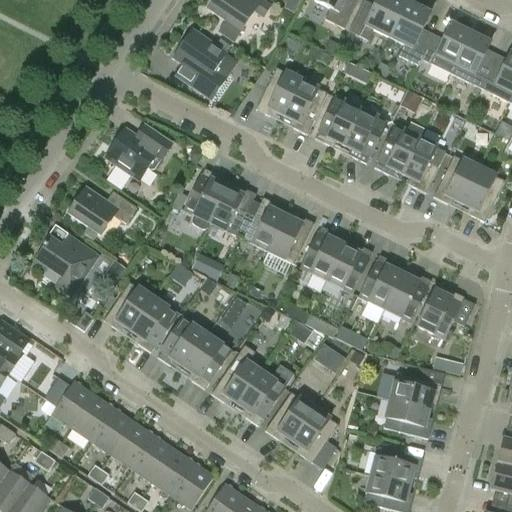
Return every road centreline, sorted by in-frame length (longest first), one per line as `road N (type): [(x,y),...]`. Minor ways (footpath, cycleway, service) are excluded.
road 1 (residential): [(504,268),(96,78)]
road 2 (residential): [(314,511),(105,377),(94,354),(0,291)]
road 3 (residential): [(454,511),(504,268)]
road 4 (residential): [(0,223),(96,78)]
